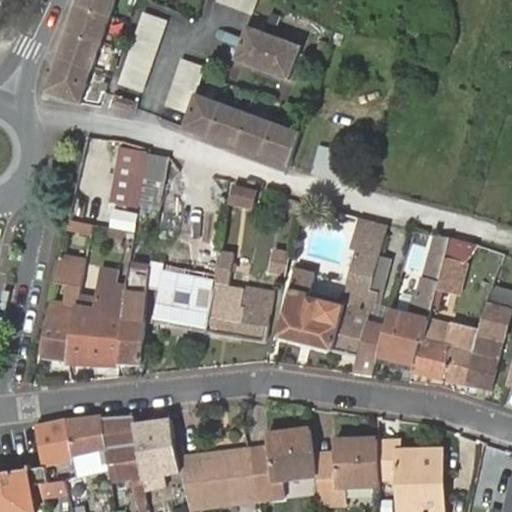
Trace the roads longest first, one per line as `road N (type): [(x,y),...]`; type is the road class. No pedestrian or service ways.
road 1 (residential): [(0,410),(247,385),(462,413),(511,431)]
road 2 (tertiary): [(0,201),(18,191),(34,161),(28,127),(2,104)]
